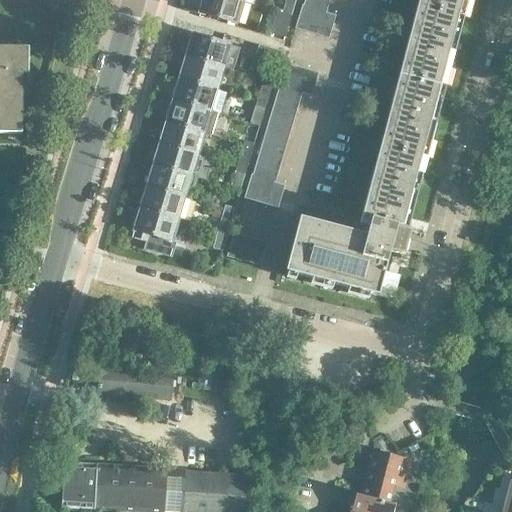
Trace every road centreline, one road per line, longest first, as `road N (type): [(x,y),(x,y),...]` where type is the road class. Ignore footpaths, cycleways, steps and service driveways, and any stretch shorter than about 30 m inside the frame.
road 1 (residential): [(413,346),(56,259)]
road 2 (residential): [(413,346),(427,324),(511,11)]
road 3 (tertiary): [(56,259),(133,0)]
road 4 (tertiary): [(0,468),(56,259)]
road 5 (residential): [(315,511),(335,450),(411,406),(413,346)]
